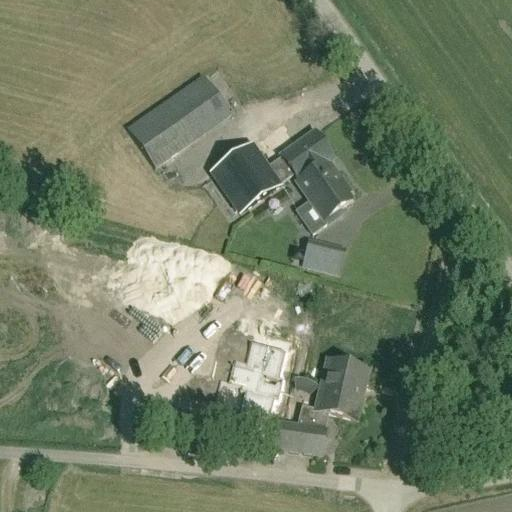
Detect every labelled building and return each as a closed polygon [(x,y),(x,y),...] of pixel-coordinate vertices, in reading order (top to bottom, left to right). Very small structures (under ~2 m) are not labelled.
[(155,173),(231,120),(203,81),(128,135),(155,173)] [(337,183),(326,167),(333,162),(315,136),(281,160),(282,161),(267,172),(251,149),(211,177),(240,218),(280,190),(279,189),(294,178),(299,185),(297,186),(320,219),(306,229),(312,238),(342,218),(339,214),(352,204),(348,198),(352,195),(341,180),(337,183)] [(311,240),(304,268),(342,278),(349,250),(311,240)] [(235,363),(229,385),(240,388),(239,393),(244,394),(238,421),(244,422),(243,428),(259,432),(261,426),(267,428),(275,400),(278,401),(283,380),(280,379),(286,352),(277,350),(280,334),(308,341),(314,314),(270,303),(259,346),(251,344),(251,345),(246,366),(235,363)] [(356,425),(369,375),(327,365),(315,416),(356,425)] [(322,461),(326,434),(314,432),(317,421),(301,417),(298,430),(276,427),(272,454),(322,461)]
